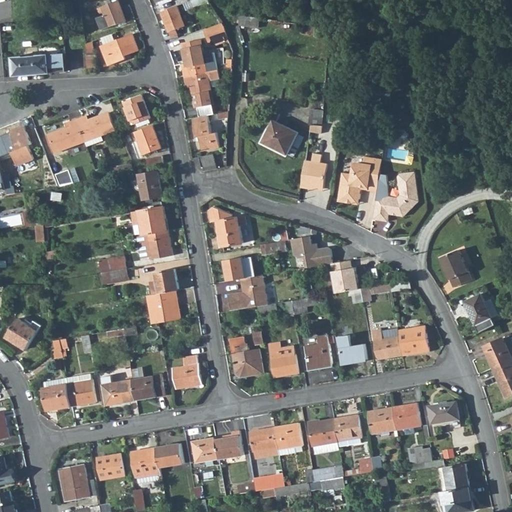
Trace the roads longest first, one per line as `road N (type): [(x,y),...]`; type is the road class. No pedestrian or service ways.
road 1 (residential): [(462,365),(415,270),(331,227),(190,184)]
road 2 (residential): [(227,408),(462,365)]
road 3 (residential): [(190,184),(227,408)]
road 4 (residential): [(32,444),(227,408)]
road 5 (track): [(223,9),(238,54),(231,193)]
road 6 (residential): [(503,511),(462,365)]
road 7 (track): [(511,195),(491,194),(443,215),(415,270)]
